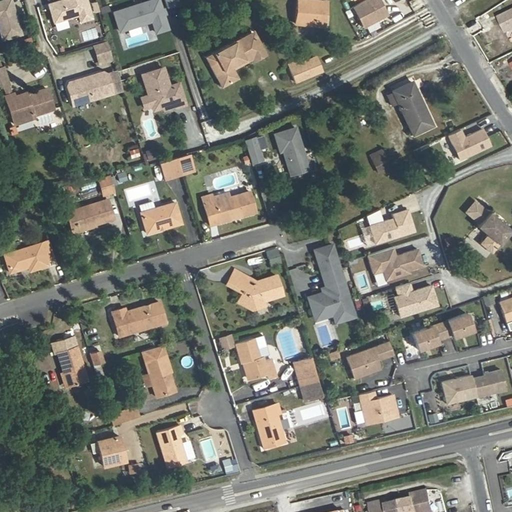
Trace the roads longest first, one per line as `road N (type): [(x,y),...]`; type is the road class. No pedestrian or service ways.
road 1 (residential): [(211,137),(454,23)]
road 2 (residential): [(511,154),(442,184),(426,214),(445,275),(485,289),(511,280)]
road 3 (primary): [(468,440),(254,488)]
road 4 (residential): [(0,315),(192,258)]
road 5 (residential): [(231,405),(192,258)]
